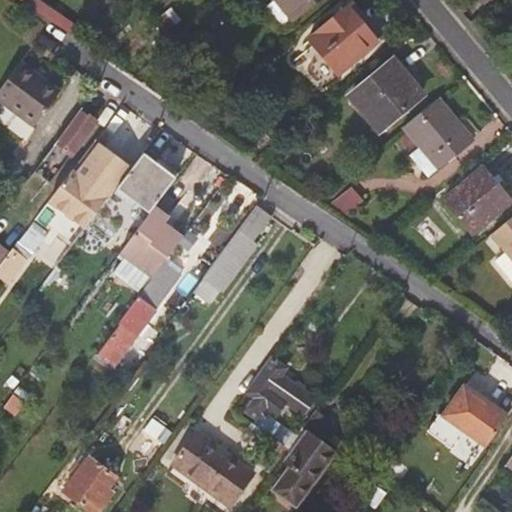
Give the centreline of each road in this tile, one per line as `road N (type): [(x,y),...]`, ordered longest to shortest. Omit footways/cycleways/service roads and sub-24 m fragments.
road 1 (residential): [(511,348),(47,37)]
road 2 (residential): [(511,101),(426,0)]
